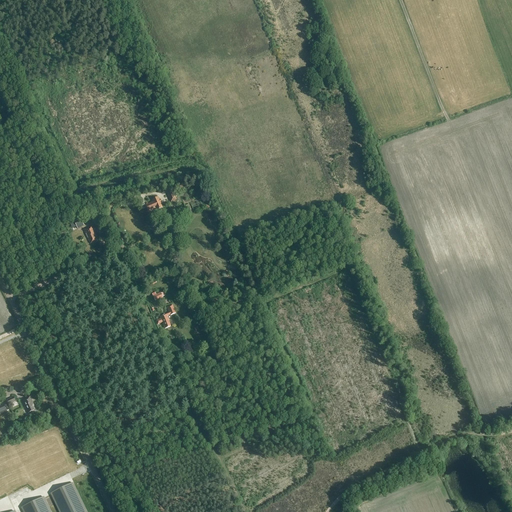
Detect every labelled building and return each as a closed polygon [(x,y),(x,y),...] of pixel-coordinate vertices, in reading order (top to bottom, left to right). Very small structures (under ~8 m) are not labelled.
[(173,194),(172,191),(168,193),(171,199),(170,199),(171,202),(176,200),(175,197),(173,194)] [(153,202),(146,205),(148,211),(156,208),(157,210),(162,208),(158,197),(152,200),(153,202)] [(92,226),(84,229),(91,243),(96,241),(94,236),(96,234),(92,226)] [(176,236),(171,239),(177,248),(181,246),(179,243),(178,244),(176,240),(178,239),(176,236)] [(161,293),(156,295),(155,292),(152,293),(153,296),(155,301),(163,298),(161,293)] [(99,307),(105,301),(103,299),(96,307),(99,309),(96,312),(102,317),(103,316),(99,312),(102,309),(99,307)] [(160,317),(160,318),(156,320),(158,325),(162,323),(165,329),(171,326),(168,321),(169,320),(167,316),(170,315),(176,313),(172,305),(167,307),(169,312),(160,317)] [(8,405),(16,401),(13,397),(6,400),(8,405)] [(30,397),(22,401),(28,413),(34,410),(32,405),(33,405),(30,397)] [(87,511),(73,483),(50,494),(58,511),(87,511)] [(50,511),(44,497),(33,502),(21,508),(22,511),(50,511)]
